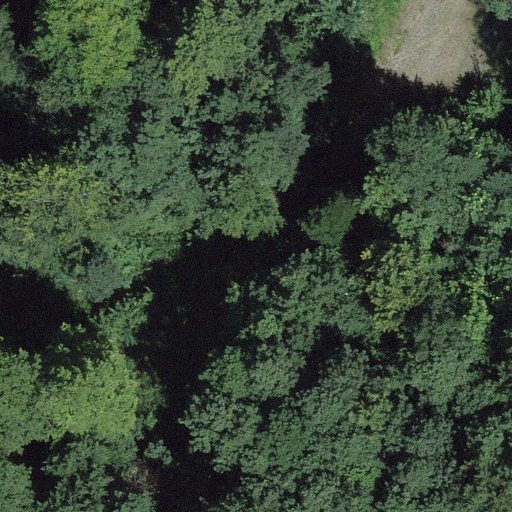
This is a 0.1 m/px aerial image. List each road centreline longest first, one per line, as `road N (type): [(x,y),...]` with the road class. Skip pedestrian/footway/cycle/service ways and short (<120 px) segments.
road 1 (track): [(386,113),(274,216),(248,277),(299,511)]
road 2 (track): [(453,0),(386,113)]
